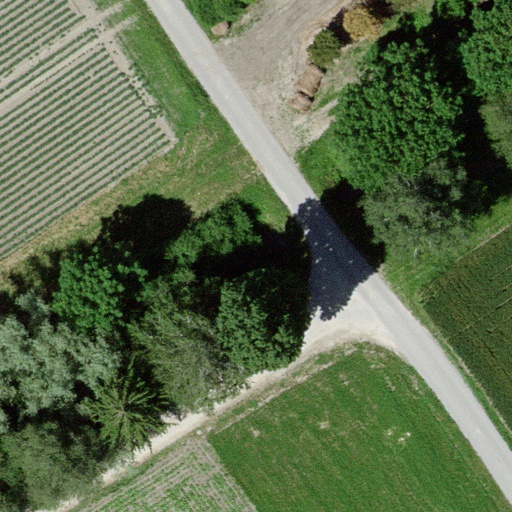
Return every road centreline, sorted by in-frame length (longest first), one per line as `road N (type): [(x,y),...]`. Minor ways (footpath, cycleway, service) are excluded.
road 1 (track): [(511,493),(331,248),(164,0)]
road 2 (track): [(3,511),(360,281)]
